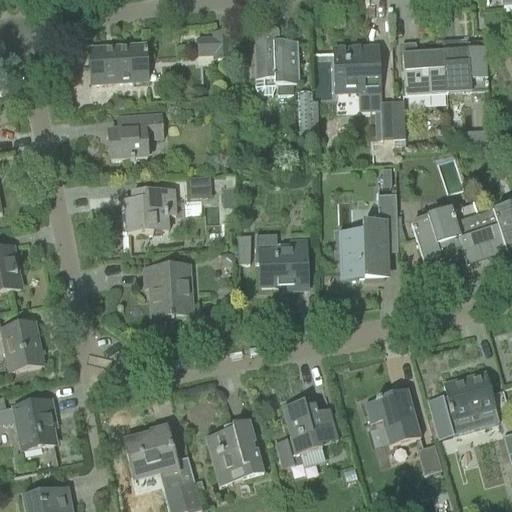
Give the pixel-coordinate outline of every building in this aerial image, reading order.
[(511,0),(501,0),(503,12),(511,11),(511,0)] [(268,38),(268,39),(268,41),(252,41),(253,85),(254,85),(254,92),(258,100),(271,100),(275,93),(277,93),(277,99),(291,99),(291,90),(298,90),(297,47),(278,47),(278,39),(278,38),(277,37),(277,36),(276,36),(275,35),(274,34),(273,34),(272,34),(271,35),(270,35),(269,36),(268,37),(268,38)] [(232,35),(211,37),(212,63),(233,62),(232,35)] [(403,48),(401,48),(404,101),(445,98),(442,45),(441,45),(442,57),(415,59),(415,48),(403,49),(403,48)] [(487,96),(484,54),(459,56),(459,45),(443,46),(443,45),(442,45),(445,98),(487,96)] [(144,49),(88,53),(91,89),(147,85),(144,49)] [(336,67),(334,68),(335,100),(379,98),(378,66),(375,66),(375,52),(336,53),(336,67)] [(295,98),(298,143),(313,142),(310,97),(295,98)] [(393,145),(392,130),(392,107),(381,107),(380,107),(380,116),(381,145),(393,145)] [(403,129),(402,107),(392,107),(392,130),(403,129)] [(161,141),(160,120),(117,123),(118,135),(108,135),(110,165),(146,163),(145,142),(161,141)] [(492,138),(484,139),(484,149),(493,148),(492,138)] [(376,167),(390,167),(390,147),(375,147),(376,167)] [(390,174),(382,174),(382,193),(390,192),(390,174)] [(184,184),(186,202),(210,200),(209,181),(184,184)] [(175,219),(173,195),(131,198),(131,207),(124,207),(126,239),(168,236),(167,220),(175,219)] [(341,254),(342,285),(381,284),(380,258),(397,257),(395,199),(376,200),(377,226),(361,227),(362,236),(341,237),(341,254)] [(477,224),(472,209),(410,229),(423,268),(461,256),(466,270),(489,263),(486,254),(487,254),(477,224)] [(477,224),(487,254),(486,254),(489,263),(492,271),(493,270),(492,269),(503,266),(502,264),(506,263),(507,266),(509,265),(511,263),(511,212),(478,223),(477,224)] [(275,240),(255,240),(255,268),(259,268),(260,292),(292,291),(292,295),(306,294),(305,245),(289,245),(289,248),(275,248),(275,240)] [(248,268),(249,241),(236,241),(237,269),(248,268)] [(0,297),(19,293),(11,252),(0,254),(0,297)] [(220,259),(219,264),(222,268),(225,271),(230,272),(235,270),(235,265),(233,261),(230,258),(225,256),(220,259)] [(143,274),(145,292),(149,291),(151,323),(170,321),(170,325),(173,324),(173,321),(191,320),(188,271),(143,274)] [(43,370),(34,327),(0,334),(9,377),(43,370)] [(437,444),(438,444),(438,443),(498,426),(485,378),(456,385),(456,384),(455,384),(456,387),(444,390),(444,388),(442,388),(446,400),(426,405),(437,444)] [(375,405),(364,408),(370,429),(381,426),(389,452),(419,443),(406,395),(374,403),(375,405)] [(50,405),(5,414),(2,402),(0,402),(0,423),(6,422),(7,428),(15,426),(21,456),(55,449),(49,422),(53,421),(50,405)] [(282,413),(290,444),(274,448),(281,474),(301,469),(298,459),(321,453),(320,450),(337,445),(328,414),(316,417),(314,409),(305,412),(303,407),(282,413)] [(223,436),(205,442),(216,480),(238,474),(241,485),(246,484),(263,479),(248,426),(231,431),(232,434),(223,436)] [(151,441),(123,448),(132,481),(159,474),(164,490),(169,489),(178,486),(180,486),(179,484),(174,466),(166,433),(150,437),(151,441)] [(511,436),(502,439),(507,459),(511,475),(511,436)] [(434,449),(422,453),(416,454),(425,487),(440,482),(438,475),(441,475),(434,449)] [(187,462),(174,466),(179,484),(180,486),(178,486),(179,490),(180,494),(185,511),(201,511),(197,496),(194,486),(187,462)] [(20,501),(22,511),(71,511),(67,492),(20,501)]
